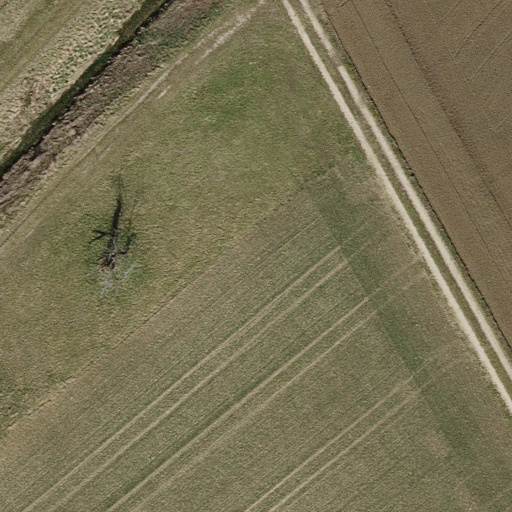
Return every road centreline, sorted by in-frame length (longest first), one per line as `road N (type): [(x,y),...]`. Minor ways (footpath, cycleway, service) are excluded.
road 1 (track): [(297,0),(511,386)]
road 2 (track): [(0,257),(249,0)]
road 3 (track): [(84,0),(0,89)]
